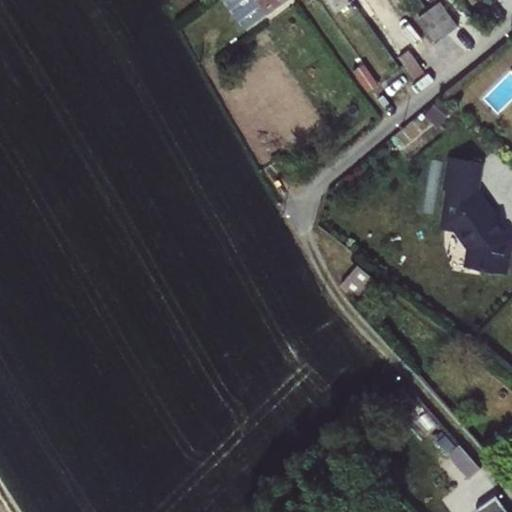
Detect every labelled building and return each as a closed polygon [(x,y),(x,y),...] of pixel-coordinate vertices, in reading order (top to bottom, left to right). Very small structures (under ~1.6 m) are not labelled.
[(222,0),(244,29),(282,0),(222,0)] [(327,0),(335,11),(349,0),(327,0)] [(352,0),(368,20),(375,14),(365,0),(352,0)] [(511,0),(499,0),(509,16),(511,14),(511,0)] [(440,1),(429,10),(446,33),(457,24),(440,1)] [(436,41),(446,33),(429,10),(419,17),(436,41)] [(408,49),(399,56),(414,78),(423,71),(408,49)] [(366,63),(356,71),(373,93),(382,85),(366,63)] [(473,191),(478,160),(445,154),(439,186),(446,187),(439,223),(452,225),(463,239),(468,240),(464,265),(500,271),(506,237),(473,191)] [(358,264),(350,275),(342,285),(361,302),(378,282),(358,264)] [(511,511),(511,507),(496,485),(485,493),(497,511),(511,511)]
